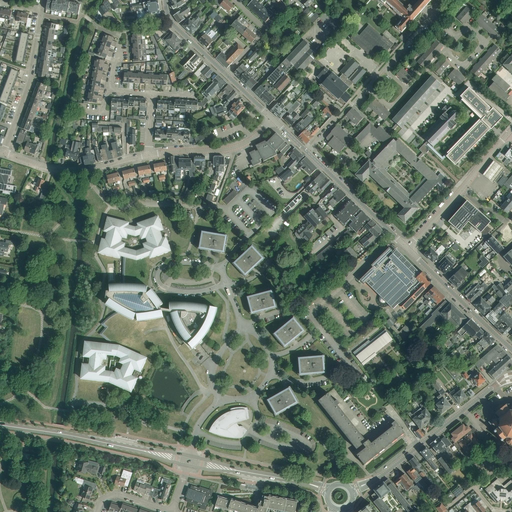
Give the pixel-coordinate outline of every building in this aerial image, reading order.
[(78,15),(81,4),(75,3),(74,5),(70,4),(70,2),(64,1),(64,4),(59,3),(59,0),(56,0),(56,1),(51,0),(47,0),(46,10),(62,13),(63,11),(78,15)] [(114,4),(116,6),(120,3),(117,0),(104,0),(101,6),(98,9),(102,15),(108,11),(112,8),(111,6),(114,4)] [(160,14),(159,6),(158,2),(158,1),(152,2),(151,0),(131,0),(132,3),(133,10),(137,10),(138,22),(139,22),(155,20),(161,19),(160,14)] [(183,0),(173,0),(171,2),(173,4),(171,6),(173,9),(177,7),(178,8),(186,3),(183,0)] [(234,6),(226,0),(224,0),(224,1),(222,0),(213,0),(213,1),(220,7),(221,5),(229,12),(234,6)] [(252,10),(259,3),(255,0),(252,0),(247,6),(252,10)] [(403,19),(396,27),(401,32),(410,23),(430,0),(381,0),(384,2),(386,1),(395,9),(393,10),(403,19)] [(256,14),(263,7),(259,3),(252,10),(256,14)] [(181,18),(189,12),(186,7),(173,16),(179,24),(183,21),(181,18)] [(267,11),(263,7),(256,14),(261,18),(267,11)] [(473,13),(466,7),(461,12),(468,18),(473,13)] [(320,17),(315,13),(314,15),(307,8),(302,13),(313,24),(320,17)] [(12,23),(13,22),(14,15),(11,14),(12,11),(10,11),(10,10),(7,9),(6,10),(5,19),(10,20),(10,23),(12,23)] [(269,10),(267,11),(261,18),(265,23),(273,14),(269,10)] [(187,30),(198,18),(202,13),(200,11),(193,19),(191,17),(188,20),(183,26),(184,27),(184,28),(185,28),(187,30)] [(218,14),(215,11),(210,17),(211,18),(213,20),(218,14)] [(30,27),(32,19),(31,19),(31,20),(28,19),(29,14),(27,14),(27,13),(23,12),(23,13),(21,22),(27,23),(26,26),(30,27)] [(468,18),(461,12),(457,18),(463,24),(468,18)] [(481,26),(487,19),(482,14),(476,21),(481,26)] [(240,16),(235,22),(232,26),(251,43),(260,33),(240,16)] [(197,29),(195,27),(197,24),(199,26),(202,23),(200,21),(200,20),(198,18),(187,30),(189,32),(190,33),(190,34),(191,34),(192,34),(197,29)] [(211,18),(204,26),(205,27),(213,20),(211,18)] [(487,31),(493,24),(487,19),(481,26),(487,31)] [(217,29),(214,32),(216,34),(224,25),(222,23),(219,26),(217,24),(215,27),(216,27),(217,29)] [(492,36),(498,29),(493,24),(487,31),(492,36)] [(387,51),(392,46),(394,44),(384,35),(382,37),(369,25),(359,36),(356,32),(351,38),(374,59),(384,48),(387,51)] [(497,41),(504,34),(498,29),(492,36),(497,41)] [(205,33),(199,40),(200,41),(199,41),(203,45),(212,34),(214,36),(215,35),(216,34),(214,32),(213,31),(212,30),(207,35),(205,33)] [(154,31),(152,31),(156,38),(157,41),(161,38),(158,35),(154,31)] [(142,40),(142,32),(133,33),(134,35),(132,35),(133,38),(131,38),(131,41),(145,40),(145,39),(142,40)] [(170,45),(178,37),(175,35),(173,33),(170,36),(167,34),(162,39),(165,42),(166,41),(170,45)] [(43,36),(43,39),(53,40),(53,42),(55,42),(56,40),(57,36),(54,35),(46,34),(45,37),(43,36)] [(112,41),(113,38),(105,34),(103,40),(116,45),(117,42),(112,41)] [(212,34),(203,45),(206,48),(213,41),(211,39),(214,36),(212,34)] [(178,45),(182,42),(180,39),(178,37),(170,45),(174,49),(173,50),(175,53),(181,47),(178,45)] [(116,45),(103,40),(101,45),(110,48),(111,45),(115,47),(116,45)] [(312,61),(317,56),(319,54),(304,40),(299,45),(267,79),(275,87),(285,77),(287,75),(286,74),(293,67),(301,74),(312,61)] [(443,47),(436,41),(431,46),(438,52),(443,47)] [(227,69),(244,50),(238,43),(226,56),(222,52),(216,58),(227,69)] [(41,47),(41,49),(51,51),(51,53),(54,53),(54,50),(52,50),(52,46),(44,44),(43,47),(41,47)] [(109,51),(110,48),(101,45),(99,50),(112,55),(113,52),(109,51)] [(501,51),(495,45),(490,50),(496,56),(501,51)] [(438,52),(431,46),(427,51),(433,57),(438,52)] [(112,55),(99,50),(97,55),(106,58),(107,55),(111,57),(112,55)] [(496,56),(490,50),(485,55),(492,62),(496,56)] [(254,51),(248,58),(249,59),(252,61),(258,55),(254,51)] [(433,57),(427,51),(422,57),(428,63),(433,57)] [(195,67),(202,60),(196,54),(193,57),(192,56),(187,61),(188,62),(184,66),(186,68),(187,67),(193,72),(195,70),(197,68),(196,68),(195,67)] [(511,54),(510,57),(503,64),(511,72),(511,54)] [(39,57),(39,60),(50,62),(49,63),(52,64),(52,61),(53,61),(54,57),(53,57),(51,56),(42,55),(42,58),(39,57)] [(492,62),(485,55),(480,61),(487,67),(492,62)] [(428,63),(422,57),(417,62),(423,68),(428,63)] [(449,64),(443,58),(438,64),(444,70),(449,64)] [(104,64),(105,61),(96,59),(94,65),(108,67),(109,65),(104,64)] [(348,87),(353,82),(355,84),(366,72),(360,66),(360,67),(358,65),(352,59),(341,71),(344,75),(340,79),(332,73),(325,67),(317,77),(323,83),(319,87),(326,92),(328,91),(332,94),(330,96),(336,102),(338,100),(344,106),(352,97),(345,92),(349,88),(348,87)] [(487,67),(480,61),(475,66),(482,72),(487,67)] [(240,78),(248,69),(242,64),(240,67),(239,67),(234,73),(240,78)] [(444,70),(438,64),(433,69),(439,75),(444,70)] [(38,68),(37,71),(48,72),(48,74),(50,74),(50,72),(48,71),(49,67),(40,66),(40,68),(38,68)] [(482,72),(475,66),(470,72),(477,78),(482,72)] [(200,67),(196,72),(200,75),(206,81),(208,79),(212,76),(210,75),(213,72),(208,67),(204,71),(200,67)] [(251,78),(247,74),(249,72),(250,72),(253,69),(250,67),(248,69),(240,78),(239,78),(246,84),(251,78)] [(402,80),(408,73),(402,68),(396,75),(402,80)] [(454,81),(460,74),(454,69),(448,76),(454,81)] [(257,83),(254,80),(259,75),(256,72),(251,78),(246,84),(251,89),(257,83)] [(407,84),(413,78),(408,73),(402,80),(407,84)] [(459,85),(465,79),(460,74),(454,81),(459,85)] [(507,91),(510,87),(497,74),(491,80),(494,83),(492,85),(492,84),(487,89),(503,104),(510,96),(507,94),(508,92),(507,91)] [(172,84),(170,76),(162,75),(161,85),(167,86),(167,85),(172,85),(172,84)] [(209,94),(222,79),(221,78),(218,75),(209,84),(211,85),(202,94),(207,99),(210,95),(209,94)] [(401,128),(438,88),(441,84),(432,76),(392,120),(396,124),(387,134),(389,135),(398,126),(401,128)] [(279,93),(290,82),(285,77),(275,87),(274,88),(279,93)] [(218,92),(223,87),(227,83),(224,80),(222,79),(209,94),(210,95),(207,99),(209,100),(217,91),(218,92)] [(299,82),(296,79),(291,83),(295,87),(299,82)] [(100,85),(101,82),(92,80),(90,86),(104,89),(105,86),(100,85)] [(37,82),(36,85),(37,86),(36,87),(45,91),(45,90),(47,85),(42,84),(37,82)] [(228,96),(233,90),(228,85),(225,89),(218,95),(221,97),(225,93),(228,96)] [(261,85),(254,92),(259,97),(267,88),(266,86),(264,88),(261,85)] [(34,89),(33,92),(34,92),(43,96),(42,97),(45,98),(46,96),(43,95),(45,91),(36,87),(35,89),(34,89)] [(267,88),(259,97),(269,105),(275,99),(268,92),(270,90),(267,88)] [(482,120),(446,157),(455,165),(458,162),(456,160),(458,158),(460,160),(463,157),(461,155),(463,153),(465,155),(468,152),(466,150),(468,148),(470,150),(473,146),(471,145),(473,143),(475,144),(478,141),(476,139),(478,137),(480,139),(483,136),(481,134),(483,132),(485,134),(488,131),(486,129),(488,127),(490,129),(491,130),(491,129),(494,127),(494,126),(493,125),(498,120),(499,121),(502,118),(493,108),(490,111),(489,109),(490,108),(469,88),(460,97),(481,117),(483,119),(484,120),(483,121),(482,120)] [(226,107),(235,98),(238,94),(233,90),(228,96),(228,97),(227,98),(228,98),(223,104),(226,107)] [(98,96),(99,93),(90,91),(88,97),(102,99),(103,97),(98,96)] [(33,92),(32,96),(33,96),(32,97),(41,101),(42,97),(43,96),(34,92),(33,92)] [(0,100),(8,104),(9,99),(1,96),(0,97),(0,100)] [(289,110),(283,105),(288,99),(285,96),(271,111),(280,119),(287,112),(289,110)] [(31,99),(30,102),(30,103),(39,106),(38,107),(41,108),(42,105),(43,102),(41,101),(32,97),(31,99)] [(374,111),(380,104),(374,99),(368,106),(374,111)] [(197,110),(197,105),(202,105),(201,103),(198,103),(198,102),(192,101),(191,110),(197,110)] [(237,116),(245,108),(242,105),(242,104),(242,103),(240,101),(239,101),(236,104),(235,103),(232,106),(233,107),(228,112),(232,115),(236,118),(237,116)] [(294,113),(293,112),(297,108),(300,104),(297,101),(293,105),(289,110),(287,112),(289,114),(285,119),(289,123),(289,124),(291,126),(291,125),(292,126),(297,120),(300,117),(295,112),(294,113)] [(30,102),(28,106),(29,106),(28,108),(37,111),(38,107),(39,106),(30,103),(30,102)] [(379,115),(385,109),(380,104),(374,111),(379,115)] [(418,208),(415,205),(417,203),(418,204),(439,182),(441,185),(446,180),(440,174),(437,176),(420,160),(419,160),(419,159),(424,154),(424,155),(430,149),(426,145),(429,143),(430,144),(429,144),(430,144),(433,146),(432,146),(433,147),(432,147),(433,147),(449,131),(448,131),(451,129),(451,130),(451,129),(452,130),(452,129),(452,128),(453,129),(456,126),(455,125),(456,125),(457,124),(456,124),(457,124),(456,124),(457,124),(456,123),(453,121),(454,120),(455,120),(457,118),(458,117),(458,115),(458,113),(457,113),(456,111),(454,111),(451,111),(452,109),(449,106),(448,105),(447,107),(446,106),(445,106),(442,109),(442,110),(443,111),(442,112),(441,111),(440,111),(437,115),(436,115),(437,116),(440,119),(438,121),(437,120),(422,136),(422,137),(423,137),(425,139),(425,140),(427,141),(424,144),(419,150),(422,153),(417,158),(417,157),(398,139),(396,141),(396,142),(395,142),(395,141),(389,135),(387,134),(379,126),(377,129),(370,123),(363,130),(368,134),(370,132),(383,144),(373,155),(368,151),(365,153),(368,156),(369,157),(370,158),(368,160),(369,161),(362,167),(359,165),(353,171),(356,174),(355,175),(362,182),(369,175),(385,190),(386,191),(386,190),(386,191),(387,190),(388,191),(388,192),(387,193),(388,194),(389,193),(404,208),(397,215),(405,222),(418,208)] [(322,111),(330,118),(334,113),(326,106),(322,111)] [(310,107),(301,116),(303,118),(312,109),(310,107)] [(27,109),(26,112),(27,113),(35,116),(35,117),(37,118),(38,116),(36,115),(37,111),(28,108),(28,110),(27,109)] [(351,120),(357,113),(352,108),(346,115),(351,120)] [(385,120),(391,114),(385,109),(379,115),(385,120)] [(26,112),(25,116),(25,118),(33,121),(35,117),(35,116),(27,113),(26,112)] [(357,125),(363,118),(357,113),(351,120),(357,125)] [(23,119),(22,123),(23,123),(31,126),(31,127),(34,128),(35,126),(32,125),(33,121),(25,118),(24,120),(23,119)] [(298,124),(294,128),(300,133),(303,130),(305,127),(310,123),(305,118),(304,120),(302,119),(298,124)] [(22,123),(21,126),(21,128),(29,131),(32,132),(34,128),(31,127),(31,126),(23,123),(22,123)] [(299,137),(298,137),(306,144),(314,136),(318,131),(314,128),(312,132),(310,130),(312,128),(309,125),(305,129),(302,133),(299,137)] [(348,138),(346,136),(348,135),(337,125),(331,132),(327,137),(327,139),(328,141),(329,142),(328,144),(328,143),(330,145),(330,146),(333,149),(334,148),(336,150),(335,150),(339,153),(345,147),(346,148),(352,141),(349,138),(348,138)] [(135,145),(136,130),(130,130),(130,127),(127,127),(127,137),(130,137),(130,145),(135,145)] [(368,134),(363,130),(357,137),(361,141),(368,134)] [(192,137),(193,136),(192,136),(192,132),(184,131),(184,140),(187,140),(187,142),(189,143),(190,137),(192,137)] [(277,155),(276,151),(278,149),(282,153),(284,155),(291,147),(285,142),(285,141),(276,132),(268,141),(267,140),(255,146),(258,150),(256,151),(255,150),(249,152),(252,160),(251,161),(254,167),(261,163),(260,160),(262,159),(264,162),(277,155)] [(22,143),(25,135),(20,133),(17,141),(22,143)] [(205,139),(203,134),(194,138),(196,143),(205,139)] [(73,153),(76,142),(73,142),(72,146),(66,144),(67,140),(61,138),(60,144),(66,146),(65,148),(67,149),(65,157),(71,158),(72,153),(73,153)] [(96,163),(95,158),(94,154),(91,155),(90,148),(90,141),(87,141),(87,148),(90,164),(96,163)] [(29,153),(32,144),(28,142),(24,150),(26,151),(26,152),(29,153)] [(78,151),(78,150),(78,149),(78,147),(81,148),(82,145),(82,143),(79,142),(79,143),(76,142),(73,153),(72,153),(71,158),(77,160),(78,155),(79,152),(78,151)] [(123,156),(121,148),(119,148),(117,142),(114,143),(118,157),(123,156)] [(35,154),(37,148),(40,149),(42,144),(39,143),(38,145),(36,144),(36,145),(32,144),(29,153),(33,154),(35,154)] [(113,159),(111,150),(109,151),(107,144),(104,145),(108,160),(113,159)] [(103,161),(101,153),(99,153),(97,147),(95,148),(98,162),(103,161)] [(90,164),(87,148),(84,149),(85,156),(83,156),(83,157),(80,158),(80,159),(81,164),(84,163),(84,165),(90,164)] [(291,170),(300,160),(304,156),(295,148),(288,154),(294,159),(284,169),(286,171),(288,173),(291,170)] [(204,170),(205,162),(205,157),(194,156),(194,163),(195,164),(195,165),(196,165),(196,166),(200,166),(200,167),(199,170),(204,171),(204,170)] [(224,157),(219,157),(219,173),(222,173),(222,172),(224,172),(225,165),(229,165),(231,159),(224,159),(224,157)] [(317,169),(306,157),(299,163),(300,164),(297,167),(300,170),(303,167),(311,175),(317,169)] [(185,169),(185,158),(182,158),(182,159),(179,159),(179,163),(175,163),(175,172),(175,174),(175,179),(180,179),(180,169),(185,169)] [(195,165),(195,164),(194,163),(194,164),(191,163),(191,159),(188,159),(188,158),(185,158),(185,169),(189,169),(189,179),(195,179),(195,169),(195,165)] [(496,185),(497,183),(493,180),(501,170),(503,172),(505,169),(495,161),(483,175),(496,185)] [(0,190),(3,191),(3,193),(10,195),(10,192),(15,193),(17,186),(7,185),(8,175),(11,176),(12,171),(0,168),(0,173),(1,174),(0,179),(0,190)] [(136,176),(134,169),(128,170),(130,178),(136,176)] [(284,182),(294,174),(291,170),(288,173),(286,171),(280,176),(284,182)] [(508,179),(504,175),(505,173),(504,173),(503,172),(501,170),(493,180),(497,183),(501,187),(505,182),(508,179)] [(312,195),(316,190),(328,179),(321,173),(306,189),(312,195)] [(43,186),(45,181),(39,179),(37,183),(36,186),(36,187),(34,190),(37,192),(39,188),(42,189),(43,186)] [(320,194),(331,182),(328,179),(316,190),(318,192),(317,193),(318,193),(319,193),(320,194)] [(334,185),(322,196),(323,199),(324,201),(328,197),(329,198),(329,199),(332,196),(333,195),(333,194),(338,189),(334,185)] [(335,196),(329,202),(330,203),(331,204),(333,202),(334,202),(335,201),(343,193),(339,188),(338,189),(333,194),(333,195),(335,196)] [(331,204),(330,205),(332,208),(339,202),(346,196),(343,193),(335,201),(334,202),(333,202),(331,204)] [(299,194),(288,205),(291,209),(302,197),(299,194)] [(370,219),(362,211),(361,212),(360,210),(350,200),(343,207),(344,207),(335,216),(345,225),(350,220),(352,221),(349,225),(357,233),(370,219)] [(451,218),(448,222),(458,230),(469,218),(470,219),(469,220),(481,231),(481,232),(481,233),(485,236),(492,230),(487,226),(491,222),(487,219),(486,220),(482,216),(483,215),(467,200),(464,204),(465,205),(461,209),(460,208),(455,214),(456,215),(452,220),(451,218)] [(511,208),(504,203),(500,207),(507,213),(511,208)] [(310,212),(304,217),(309,221),(315,228),(320,223),(322,221),(328,216),(320,207),(316,210),(314,208),(310,212)] [(84,356),(91,357),(91,358),(88,358),(87,364),(90,364),(90,365),(83,364),(83,367),(81,378),(104,381),(104,379),(108,379),(110,379),(111,380),(110,382),(131,391),(136,381),(137,378),(130,375),(131,375),(133,376),(136,370),(133,369),(134,368),(140,371),(142,368),(146,358),(128,350),(126,349),(125,351),(119,348),(120,345),(122,342),(124,340),(125,337),(127,334),(129,332),(131,329),(133,326),(135,323),(137,321),(139,321),(145,320),(152,319),(158,318),(163,317),(162,311),(163,311),(166,311),(172,312),(172,313),(171,313),(171,314),(172,315),(172,316),(172,317),(173,318),(173,319),(173,320),(174,320),(174,321),(174,322),(174,323),(175,323),(175,324),(175,325),(176,325),(176,326),(176,327),(177,327),(177,328),(178,329),(178,330),(179,331),(179,332),(180,332),(180,333),(181,334),(182,335),(182,336),(183,337),(183,338),(184,338),(184,339),(185,340),(186,340),(186,341),(187,341),(188,343),(193,349),(193,348),(194,348),(195,347),(195,346),(196,346),(196,345),(197,345),(198,344),(198,343),(199,343),(201,340),(203,337),(204,337),(204,336),(205,335),(206,334),(206,333),(207,333),(207,332),(208,331),(208,330),(209,330),(209,329),(209,328),(210,328),(210,327),(210,326),(211,326),(211,325),(212,324),(212,323),(213,322),(213,321),(213,320),(214,319),(214,318),(214,317),(215,317),(215,316),(215,315),(215,314),(216,314),(216,313),(216,312),(216,311),(216,310),(217,309),(217,308),(210,306),(210,307),(208,306),(204,305),(201,305),(198,304),(195,304),(192,304),(190,303),(186,303),(183,303),(179,303),(176,303),(173,303),(170,303),(169,303),(170,309),(161,308),(161,306),(163,304),(162,303),(161,302),(160,301),(159,299),(158,298),(157,296),(155,294),(154,293),(154,292),(153,291),(151,289),(148,292),(147,292),(148,286),(145,286),(142,285),(139,285),(136,285),(137,260),(138,259),(142,258),(149,255),(150,257),(150,258),(151,258),(153,257),(168,252),(170,251),(170,250),(170,248),(167,240),(166,238),(166,237),(165,237),(163,238),(162,238),(164,237),(162,231),(160,232),(159,231),(160,231),(162,230),(163,230),(163,229),(162,227),(162,226),(159,219),(158,217),(158,216),(157,216),(155,217),(140,223),(138,223),(138,224),(139,226),(138,226),(135,227),(128,225),(129,223),(128,222),(126,222),(110,218),(108,217),(107,218),(107,220),(105,228),(104,230),(104,231),(105,231),(107,232),(108,232),(108,233),(105,232),(104,238),(106,239),(106,240),(105,239),(103,239),(102,239),(101,242),(99,250),(99,252),(98,253),(99,253),(101,253),(117,257),(119,258),(120,258),(120,255),(123,256),(125,257),(125,258),(125,260),(125,261),(125,263),(125,265),(124,271),(124,273),(124,274),(124,276),(124,277),(124,279),(125,284),(123,284),(122,284),(120,284),(119,284),(118,284),(117,285),(113,285),(109,285),(110,291),(107,291),(105,298),(109,301),(106,304),(107,305),(108,306),(110,307),(111,308),(112,308),(113,309),(117,312),(119,313),(117,313),(113,315),(110,318),(106,321),(104,323),(103,324),(107,327),(102,334),(110,341),(110,343),(109,347),(108,347),(108,344),(85,342),(84,353),(84,356)] [(369,231),(376,225),(371,220),(359,232),(361,233),(366,229),(369,231)] [(303,225),(296,231),(303,238),(306,241),(313,236),(309,232),(315,228),(309,221),(308,222),(307,222),(305,225),(304,226),(303,225)] [(376,238),(379,236),(383,232),(376,225),(369,231),(371,232),(360,241),(365,247),(368,250),(376,244),(373,241),(376,238)] [(225,254),(227,239),(228,235),(216,233),(215,235),(213,235),(213,233),(201,230),(198,249),(210,251),(210,249),(213,250),(212,252),(225,254)] [(490,246),(496,240),(492,236),(484,243),(488,248),(490,246)] [(0,250),(7,252),(8,244),(13,245),(13,241),(6,240),(5,243),(0,242),(0,250)] [(493,250),(499,244),(496,240),(490,246),(493,250)] [(434,252),(436,249),(432,246),(424,254),(432,262),(438,256),(448,246),(444,242),(434,252)] [(265,258),(262,255),(252,244),(243,253),(244,254),(243,256),(241,255),(232,263),(245,277),(254,268),(253,267),(255,265),(256,267),(265,258)] [(497,254),(503,249),(499,244),(493,250),(497,254)] [(357,256),(349,247),(344,252),(351,260),(357,256)] [(416,298),(431,283),(432,282),(432,281),(422,272),(420,274),(399,253),(398,253),(397,252),(396,252),(396,253),(395,253),(389,247),(371,265),(372,267),(359,280),(364,284),(366,282),(380,295),(379,298),(379,299),(379,300),(380,301),(380,302),(381,302),(381,303),(382,303),(383,303),(384,303),(385,303),(386,302),(393,309),(399,304),(400,305),(399,306),(400,307),(401,306),(405,310),(416,298)] [(446,255),(440,261),(442,263),(439,267),(441,269),(440,270),(443,273),(444,272),(445,273),(454,263),(446,255)] [(489,262),(486,259),(480,265),(482,268),(489,262)] [(463,279),(469,274),(462,267),(450,279),(449,280),(450,280),(457,288),(458,288),(461,284),(465,281),(463,279)] [(480,293),(488,286),(482,280),(480,282),(477,279),(473,284),(471,282),(461,292),(463,294),(467,298),(471,302),(480,293)] [(504,296),(511,288),(511,280),(504,288),(500,284),(496,287),(499,290),(504,296)] [(430,301),(440,292),(434,286),(424,296),(427,299),(428,299),(429,299),(428,300),(427,300),(424,303),(426,305),(430,302),(430,301)] [(497,319),(505,311),(510,306),(511,303),(511,288),(508,293),(504,296),(499,301),(500,302),(489,313),(486,316),(485,317),(486,317),(494,325),(494,326),(498,329),(501,332),(501,333),(502,333),(503,335),(504,335),(505,335),(506,334),(506,333),(511,329),(507,325),(505,326),(503,324),(504,325),(503,326),(497,319)] [(277,308),(273,294),(272,289),(260,293),(261,295),(258,295),(258,293),(246,296),(251,315),(263,311),(262,309),(265,309),(265,311),(277,308)] [(504,296),(499,290),(496,293),(501,299),(504,296)] [(434,308),(445,297),(440,292),(430,301),(430,302),(433,304),(432,305),(434,308)] [(479,310),(492,296),(489,294),(483,300),(481,298),(474,304),(474,305),(474,306),(476,307),(477,307),(479,310)] [(488,305),(495,299),(492,296),(479,310),(481,311),(481,312),(482,314),(483,314),(484,314),(491,308),(488,305)] [(456,327),(459,324),(466,318),(451,303),(449,305),(445,301),(446,301),(445,301),(432,314),(433,315),(418,329),(421,332),(422,333),(442,314),(456,327)] [(511,317),(505,312),(498,319),(503,324),(505,326),(507,325),(511,329),(511,327),(511,317)] [(296,339),(304,332),(306,331),(294,316),(284,324),(285,326),(284,327),(282,326),(273,334),(285,348),(294,340),(293,339),(295,337),(296,339)] [(395,324),(390,318),(389,318),(385,322),(390,328),(395,324)] [(480,329),(470,319),(464,326),(464,325),(457,332),(462,336),(467,332),(472,337),(480,329)] [(411,328),(407,324),(402,329),(407,333),(411,328)] [(481,337),(485,334),(480,329),(472,337),(477,342),(480,339),(482,337),(481,337)] [(393,339),(385,330),(367,344),(366,343),(353,353),(362,364),(362,363),(371,357),(372,358),(376,355),(374,351),(391,338),(392,340),(393,339)] [(491,344),(495,340),(487,332),(485,334),(481,337),(482,337),(483,338),(475,346),(481,352),(489,345),(491,344)] [(439,342),(432,348),(434,352),(437,350),(440,348),(442,346),(439,342)] [(492,360),(503,351),(503,350),(497,345),(493,348),(477,362),(475,364),(478,368),(486,363),(487,364),(492,360)] [(460,346),(457,349),(462,355),(464,354),(464,353),(465,352),(464,351),(460,346)] [(511,360),(507,355),(503,351),(492,360),(495,363),(496,365),(502,372),(511,363),(511,360)] [(456,357),(452,353),(445,359),(445,358),(440,363),(454,380),(464,372),(458,365),(454,369),(449,363),(456,357)] [(326,373),(325,359),(324,355),(312,356),(312,358),(310,358),(310,356),(297,357),(299,376),(311,375),(311,373),(313,373),(314,375),(326,373)] [(495,379),(502,372),(496,365),(488,372),(489,372),(488,374),(489,373),(492,375),(490,376),(493,380),(495,379)] [(485,380),(482,376),(479,373),(475,376),(473,374),(471,375),(471,374),(468,376),(465,371),(462,374),(466,379),(468,377),(470,380),(472,379),(478,386),(479,386),(480,386),(481,385),(481,384),(481,383),(485,380)] [(436,380),(432,384),(438,392),(440,391),(443,388),(436,380)] [(288,409),(297,404),(299,403),(290,386),(279,392),(280,394),(278,395),(277,393),(266,400),(275,416),(286,410),(285,408),(287,407),(288,409)] [(438,399),(435,402),(437,405),(440,409),(439,411),(440,412),(441,413),(450,406),(448,403),(442,396),(446,392),(443,388),(440,391),(438,392),(441,394),(437,397),(438,399)] [(454,390),(450,394),(457,403),(459,402),(459,403),(463,400),(465,400),(465,399),(466,398),(467,398),(461,390),(457,394),(454,390)] [(373,458),(404,432),(397,423),(395,421),(391,424),(393,426),(371,443),(368,439),(366,441),(337,405),(340,403),(337,399),(334,401),(328,393),(318,401),(359,452),(356,455),(364,465),(373,458)] [(492,419),(488,422),(489,422),(488,422),(489,423),(491,425),(490,425),(491,426),(491,425),(495,430),(494,430),(493,431),(501,441),(502,440),(502,441),(505,442),(506,442),(508,445),(509,445),(509,447),(511,449),(511,403),(507,404),(506,404),(504,406),(502,403),(500,405),(497,408),(495,410),(496,412),(494,413),(495,414),(492,419)] [(432,419),(425,410),(426,409),(423,404),(422,405),(421,404),(419,405),(421,407),(417,411),(427,424),(430,422),(430,421),(432,419)] [(211,429),(210,431),(212,432),(214,433),(216,433),(218,434),(220,435),(222,435),(224,436),(226,436),(228,436),(229,437),(231,437),(232,437),(233,437),(235,437),(236,437),(237,437),(238,437),(239,437),(240,437),(241,437),(242,437),(243,437),(248,431),(248,430),(243,426),(239,426),(237,426),(236,425),(235,423),(237,422),(238,422),(239,421),(241,421),(242,420),(246,419),(247,419),(249,419),(248,409),(248,408),(244,407),(241,407),(237,408),(234,408),(230,409),(231,411),(231,412),(230,412),(228,413),(227,413),(225,414),(224,415),(222,416),(221,417),(220,418),(218,419),(217,420),(215,422),(214,424),(212,426),(211,429)] [(427,424),(417,411),(412,415),(410,412),(408,414),(412,419),(413,419),(421,429),(427,424)] [(451,434),(454,437),(453,438),(451,439),(454,442),(453,443),(461,454),(465,458),(466,457),(469,455),(468,454),(479,445),(480,446),(484,443),(475,431),(473,432),(468,426),(465,427),(463,424),(451,434)] [(425,435),(419,428),(417,431),(414,427),(412,429),(420,439),(425,435)] [(447,447),(451,444),(448,441),(445,437),(443,438),(443,437),(442,438),(442,439),(441,440),(439,437),(430,444),(433,448),(438,454),(441,452),(441,453),(444,452),(445,454),(447,454),(449,452),(449,451),(450,450),(447,447)] [(438,469),(432,461),(435,458),(430,451),(426,447),(420,452),(423,456),(435,471),(438,469)] [(420,467),(420,465),(417,461),(414,457),(414,458),(413,457),(411,459),(409,461),(412,465),(418,473),(421,471),(419,468),(420,467)] [(453,471),(444,460),(442,457),(437,460),(449,474),(453,471)] [(96,474),(98,467),(99,463),(89,460),(88,463),(79,461),(77,471),(85,473),(86,471),(96,474)] [(428,487),(416,471),(412,467),(410,469),(409,469),(408,469),(407,469),(407,471),(407,472),(410,476),(416,483),(418,481),(424,489),(428,487)] [(128,487),(132,473),(124,470),(121,477),(117,476),(114,484),(124,487),(124,486),(128,487)] [(415,486),(408,477),(405,474),(399,478),(398,478),(396,479),(397,480),(394,482),(397,485),(400,482),(408,492),(411,489),(412,490),(414,489),(417,492),(420,489),(417,485),(415,486)] [(135,486),(134,490),(138,492),(138,491),(144,493),(145,490),(150,492),(152,487),(152,486),(145,483),(145,482),(138,479),(137,482),(135,486)] [(165,501),(171,485),(167,484),(168,480),(164,479),(162,483),(160,489),(155,487),(152,497),(165,501)] [(381,498),(390,491),(390,492),(391,491),(390,491),(391,490),(395,488),(388,479),(384,482),(383,482),(374,490),(375,492),(371,496),(375,500),(374,501),(379,508),(384,503),(381,498)] [(511,500),(511,481),(511,480),(503,486),(497,479),(485,489),(495,501),(498,499),(500,499),(500,500),(501,500),(504,500),(504,499),(507,500),(509,503),(511,500)] [(93,491),(91,487),(93,483),(88,481),(84,480),(82,485),(85,486),(81,497),(85,498),(90,500),(93,491)] [(186,499),(185,501),(190,503),(191,503),(199,506),(201,506),(200,509),(205,510),(206,506),(209,498),(210,499),(212,492),(212,490),(209,489),(209,490),(207,490),(208,489),(200,486),(199,486),(200,487),(199,488),(191,485),(189,489),(188,488),(187,489),(189,489),(186,498),(186,499)] [(457,497),(464,492),(460,487),(453,492),(457,497)] [(401,495),(395,488),(391,490),(390,491),(391,491),(390,492),(392,494),(393,493),(397,498),(401,495)] [(268,511),(270,509),(285,511),(295,511),(297,502),(263,495),(261,501),(259,501),(258,503),(257,503),(255,506),(255,508),(254,508),(252,507),(253,505),(248,504),(247,505),(241,503),(241,502),(235,500),(235,501),(231,500),(231,502),(228,500),(228,499),(222,497),(222,499),(218,497),(215,506),(228,510),(229,509),(237,511),(268,511)] [(401,495),(397,498),(396,499),(397,501),(398,500),(402,505),(406,502),(401,495)] [(485,509),(488,507),(481,499),(478,502),(478,501),(474,505),(471,501),(467,505),(472,511),(486,511),(485,509)] [(111,511),(114,511),(117,504),(112,502),(109,511),(111,511)] [(412,509),(406,502),(402,505),(401,506),(403,508),(404,507),(408,511),(412,509)] [(82,511),(83,511),(80,509),(82,505),(77,503),(75,508),(76,508),(74,511),(82,511)] [(126,511),(129,505),(123,503),(122,505),(122,507),(120,511),(126,511)] [(376,511),(370,503),(365,506),(363,508),(361,510),(357,511),(376,511)] [(383,511),(388,508),(384,503),(379,508),(382,511),(383,511)] [(439,511),(443,511),(447,510),(441,503),(436,508),(439,511)]
